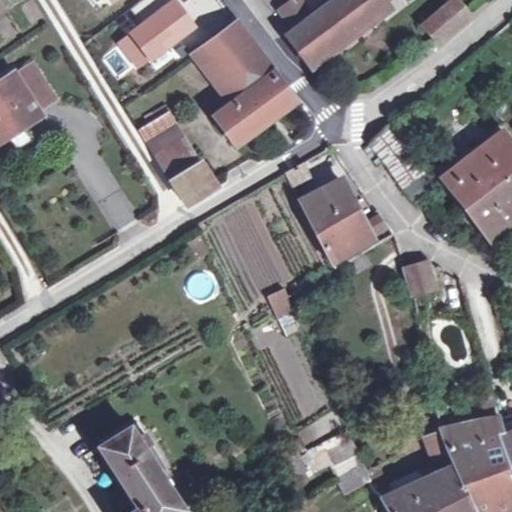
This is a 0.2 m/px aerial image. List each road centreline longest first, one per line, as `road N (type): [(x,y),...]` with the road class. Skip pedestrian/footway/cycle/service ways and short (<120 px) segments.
road 1 (residential): [(0,332),(335,133)]
road 2 (residential): [(335,133),(410,234),(511,285)]
road 3 (residential): [(335,133),(507,0)]
road 4 (residential): [(335,133),(231,0)]
